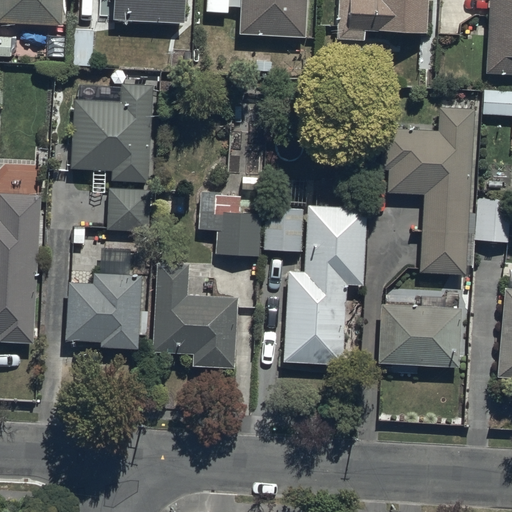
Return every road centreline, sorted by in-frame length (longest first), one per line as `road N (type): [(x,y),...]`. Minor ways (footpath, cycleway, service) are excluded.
road 1 (residential): [(122,459),(511,480)]
road 2 (residential): [(0,452),(122,459)]
